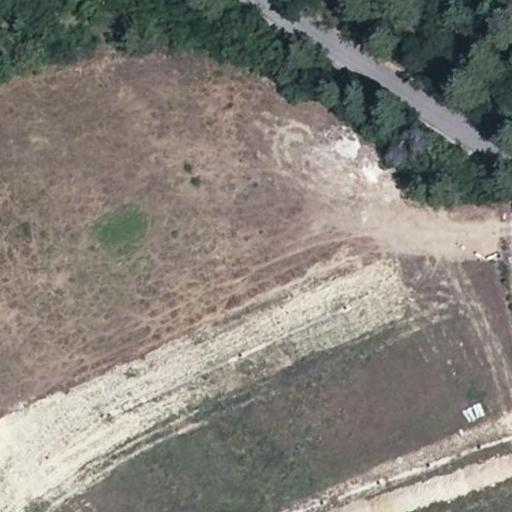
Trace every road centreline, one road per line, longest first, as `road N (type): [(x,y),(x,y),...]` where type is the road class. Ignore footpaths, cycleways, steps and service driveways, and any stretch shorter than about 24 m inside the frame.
road 1 (residential): [(0,459),(71,416),(475,226)]
road 2 (residential): [(511,156),(462,134),(261,0)]
